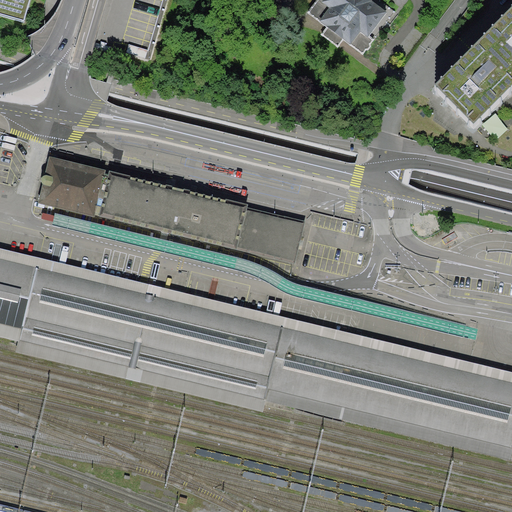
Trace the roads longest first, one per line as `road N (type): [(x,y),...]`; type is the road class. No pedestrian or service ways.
road 1 (primary): [(0,70),(511,202)]
road 2 (tertiary): [(67,110),(376,180)]
road 3 (tertiary): [(511,183),(419,160),(396,163),(376,180)]
road 4 (tertiary): [(376,180),(511,219)]
